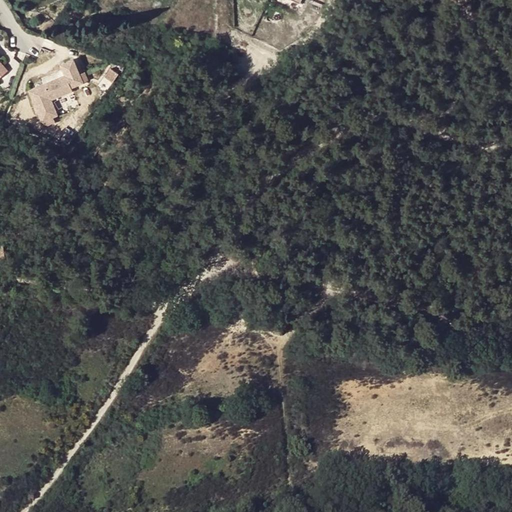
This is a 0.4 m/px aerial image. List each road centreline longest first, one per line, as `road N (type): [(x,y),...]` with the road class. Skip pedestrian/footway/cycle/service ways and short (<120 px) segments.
road 1 (track): [(511,131),(501,144),(463,145),(369,116),(334,120),(158,322),(26,511)]
road 2 (track): [(511,325),(455,322),(213,261)]
